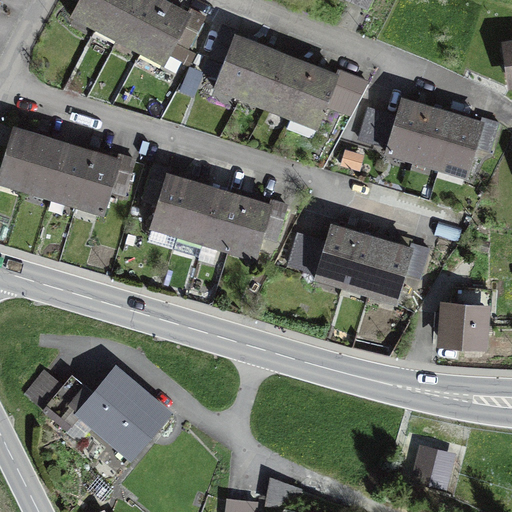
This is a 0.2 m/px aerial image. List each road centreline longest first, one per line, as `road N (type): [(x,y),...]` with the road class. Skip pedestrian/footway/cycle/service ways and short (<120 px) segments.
road 1 (primary): [(0,273),(408,390),(511,405)]
road 2 (unclassified): [(483,106),(230,0)]
